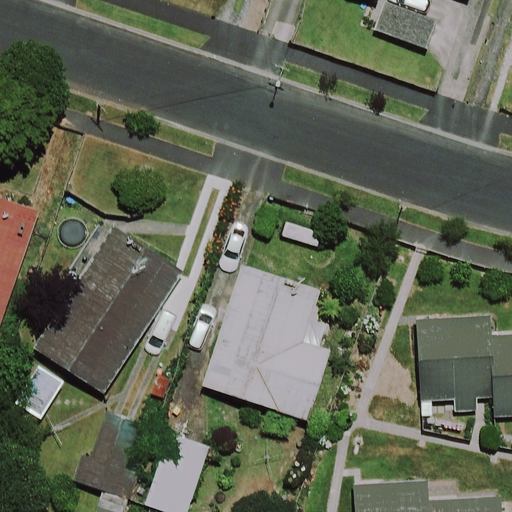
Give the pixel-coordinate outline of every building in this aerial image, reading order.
[(438,21),(384,2),(374,30),(428,50),(438,21)] [(0,327),(40,212),(0,198),(0,327)] [(184,272),(113,227),(33,350),(104,395),(184,272)] [(320,291),(240,266),(202,388),(309,421),(331,350),(304,342),(320,291)] [(493,399),(491,335),(490,316),(416,319),(420,402),(453,401),(454,413),(478,412),(478,400),(493,399)] [(493,399),(494,418),(511,417),(511,333),(491,335),(493,399)] [(154,426),(106,411),(91,457),(81,454),(72,482),(130,500),(154,426)] [(187,511),(208,447),(167,434),(145,506),(163,511),(187,511)] [(428,511),(428,499),(427,481),(354,485),(355,511),(428,511)] [(501,511),(501,496),(428,499),(428,511),(501,511)]
